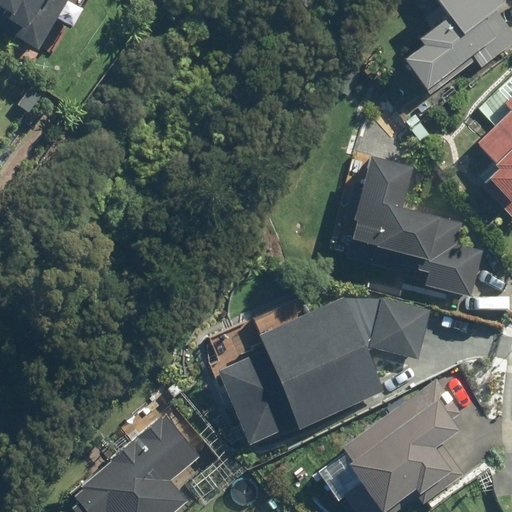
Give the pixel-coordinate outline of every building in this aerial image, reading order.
[(0,0),(0,46),(34,62),(63,0),(0,0)] [(480,67),(511,42),(511,32),(496,13),(503,7),(501,4),(505,0),(434,0),(450,19),(420,42),(424,48),(404,63),(426,92),(472,57),(480,67)] [(511,218),(511,100),(506,106),(511,111),(511,113),(478,146),(499,168),(498,170),(500,173),(483,189),(511,218)] [(428,138),(419,126),(412,131),(421,143),(428,138)] [(402,209),(412,170),(370,159),(363,186),(353,183),(344,219),(354,222),(345,258),(396,271),(398,266),(427,273),(424,286),(470,298),(481,251),(455,245),(461,224),(402,209)] [(218,348),(258,452),(385,403),(345,300),(218,348)] [(460,415),(435,381),(341,450),(353,467),(348,470),(360,486),(342,499),(351,511),(399,511),(417,499),(422,505),(462,476),(441,448),(459,434),(450,422),(460,415)] [(81,491),(74,497),(72,498),(77,504),(69,511),(172,511),(185,501),(168,482),(198,456),(163,416),(159,419),(157,417),(134,437),(136,439),(132,443),(130,441),(107,461),(108,463),(81,486),(78,489),(81,491)] [(78,489),(81,486),(80,485),(70,493),(74,497),(81,491),(78,489)]
